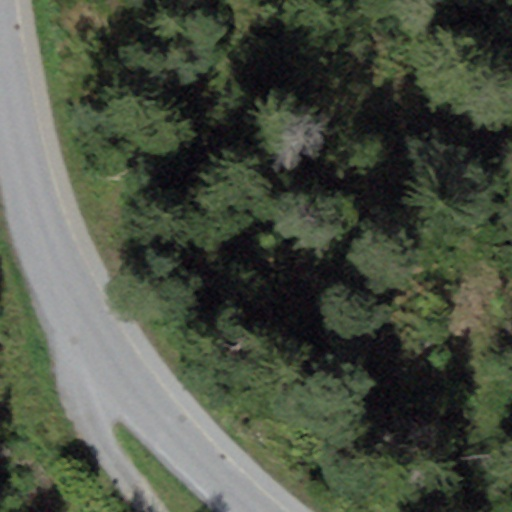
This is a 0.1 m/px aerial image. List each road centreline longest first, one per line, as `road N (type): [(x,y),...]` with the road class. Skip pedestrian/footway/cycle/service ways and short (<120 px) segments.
road 1 (residential): [(0,17),(29,158),(83,314),(192,446),(262,511)]
road 2 (track): [(103,339),(86,370),(90,422),(144,511)]
